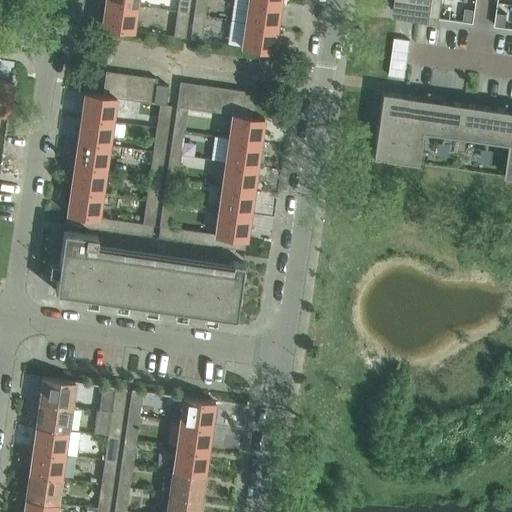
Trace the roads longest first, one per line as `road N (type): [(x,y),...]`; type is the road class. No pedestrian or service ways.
road 1 (residential): [(283,357),(333,0)]
road 2 (residential): [(11,318),(50,44)]
road 3 (residential): [(283,357),(11,318)]
road 4 (residential): [(260,511),(283,357)]
